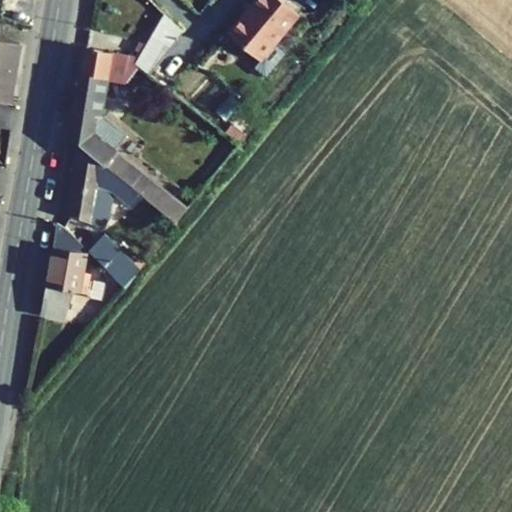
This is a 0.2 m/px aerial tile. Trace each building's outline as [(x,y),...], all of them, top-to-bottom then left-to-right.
[(298,13),(282,0),(253,0),(227,32),(260,60),(254,67),(265,76),(285,52),(274,43),(298,13)] [(182,31),(164,13),(138,58),(84,47),(79,72),(106,77),(106,79),(124,83),(139,66),(149,74),(182,31)] [(0,100),(9,102),(19,43),(0,39),(0,100)] [(101,113),(106,79),(106,77),(79,72),(74,109),(72,108),(67,132),(79,142),(143,194),(176,222),(188,207),(115,148),(127,134),(101,113)] [(239,143),(246,135),(231,123),(224,132),(239,143)] [(131,207),(143,194),(79,142),(68,211),(90,223),(103,225),(108,219),(113,192),(131,207)] [(56,222),(40,313),(65,317),(72,290),(84,292),(87,273),(82,272),(85,253),(88,250),(87,249),(64,227),(56,222)] [(88,250),(124,287),(143,263),(137,259),(132,264),(102,234),(87,249),(88,250)]
